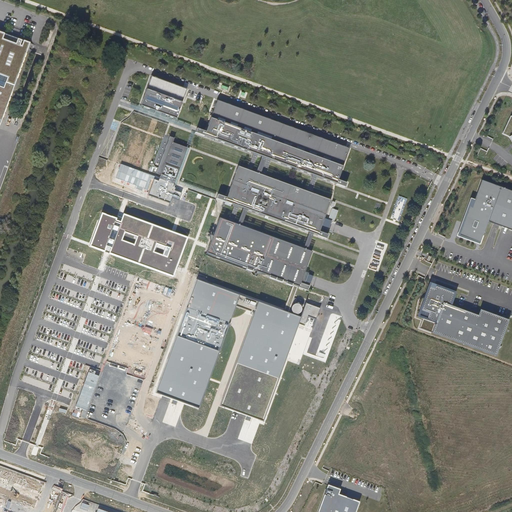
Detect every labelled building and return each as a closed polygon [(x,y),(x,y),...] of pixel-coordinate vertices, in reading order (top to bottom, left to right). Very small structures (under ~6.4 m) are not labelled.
[(0,124),(14,86),(29,43),(0,32),(0,124)] [(184,91),(150,79),(139,108),(174,120),(184,91)] [(348,150),(215,102),(203,134),(196,131),(194,135),(202,138),(252,156),(256,158),(265,161),(269,163),(311,178),(315,179),(334,186),(344,190),(345,186),(336,182),(348,150)] [(511,116),(502,133),(509,137),(511,142),(511,116)] [(173,143),(174,138),(169,136),(156,173),(161,175),(159,179),(176,185),(189,149),(173,143)] [(252,156),(245,173),(250,175),(256,158),(252,156)] [(265,161),(258,178),(263,179),(269,163),(265,161)] [(245,173),(236,170),(225,201),(216,197),(214,201),(224,205),(232,208),(237,209),(316,238),(325,241),(326,237),(317,234),(329,203),(309,196),(305,194),(263,179),(258,178),(250,175),(245,173)] [(315,179),(311,178),(305,194),(309,196),(315,179)] [(511,191),(481,180),(475,199),(471,208),(469,207),(458,235),(480,243),(488,222),(511,230),(511,191)] [(471,208),(475,199),(471,197),(457,235),(458,235),(469,207),(471,208)] [(232,208),(227,224),(231,225),(237,209),(232,208)] [(102,213),(91,244),(173,275),(187,237),(124,214),(122,220),(102,213)] [(227,224),(217,221),(204,256),(297,289),(310,254),(231,225),(227,224)] [(303,316),(196,278),(155,394),(200,410),(237,305),(255,312),(221,406),(266,422),(303,316)] [(419,328),(495,356),(509,320),(494,315),(492,321),(478,316),(450,306),(443,303),(445,298),(452,301),(455,293),(435,285),(434,288),(429,286),(425,296),(424,298),(422,299),(421,301),(416,315),(423,318),(422,319),(419,328)] [(480,310),(478,316),(492,321),(494,315),(480,310)] [(0,467),(0,475),(11,479),(13,472),(0,467)] [(355,511),(359,501),(338,493),(340,488),(327,484),(324,494),(317,511),(355,511)]
